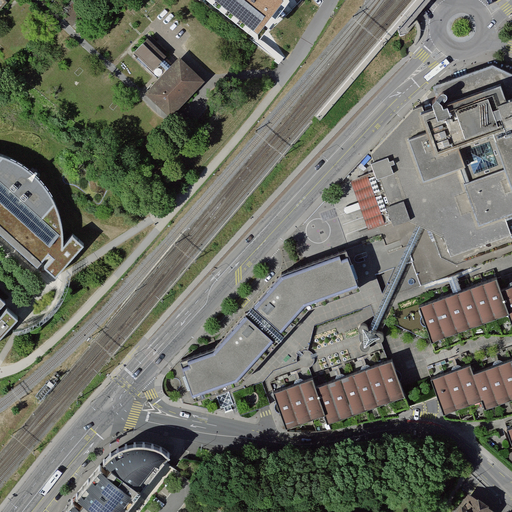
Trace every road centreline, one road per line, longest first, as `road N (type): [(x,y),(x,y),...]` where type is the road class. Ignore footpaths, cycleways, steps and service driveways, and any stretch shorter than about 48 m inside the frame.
road 1 (tertiary): [(392,97),(157,351)]
road 2 (unclassified): [(222,433),(307,444),(410,428),(440,435),(511,489)]
road 3 (tertiary): [(111,403),(23,511)]
road 4 (unclassified): [(222,433),(156,402),(149,380),(157,351)]
